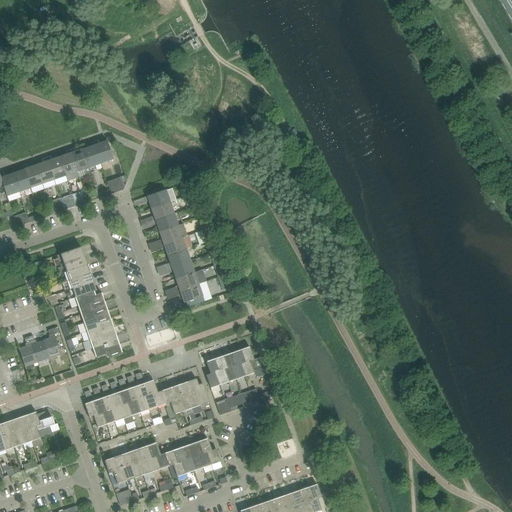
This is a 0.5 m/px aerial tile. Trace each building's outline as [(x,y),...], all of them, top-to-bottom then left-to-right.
[(113,160),(106,140),(99,143),(98,140),(94,141),(101,164),(113,160)] [(90,146),(83,149),(89,168),(101,164),(94,141),(89,143),(90,146)] [(91,173),(83,149),(75,151),(74,148),(70,150),(78,172),(85,170),(87,175),(91,174),(91,173)] [(67,154),(59,157),(66,176),(68,181),(79,177),(78,172),(70,150),(66,151),(67,154)] [(66,176),(59,157),(52,159),(51,156),(47,158),(48,162),(54,180),(66,176)] [(54,180),(48,162),(47,158),(42,159),(43,162),(36,165),(42,184),(44,189),(56,185),(54,180)] [(42,184),(36,165),(29,167),(27,164),(23,166),(31,188),(42,184)] [(31,188),(23,166),(19,167),(20,170),(12,173),(19,192),(31,188)] [(19,192),(12,173),(5,175),(4,172),(0,173),(0,176),(3,185),(7,196),(19,192)] [(124,190),(119,178),(107,182),(110,190),(111,194),(124,190)] [(170,202),(166,190),(144,198),(145,203),(148,202),(151,209),(170,202)] [(52,215),(64,211),(63,206),(60,198),(48,202),(52,215)] [(174,214),(170,202),(151,209),(154,217),(151,218),(152,222),(174,214)] [(29,223),(25,212),(14,217),(17,227),(29,223)] [(178,226),(174,214),(152,222),(154,226),(156,225),(159,233),(178,226)] [(183,224),(178,226),(159,233),(162,240),(159,241),(160,245),(182,238),(182,237),(187,235),(183,224)] [(187,249),(182,238),(160,245),(162,250),(165,249),(167,256),(187,249)] [(61,257),(53,259),(55,266),(63,263),(84,256),(81,247),(60,254),(61,257)] [(191,261),(187,249),(167,256),(170,263),(167,264),(168,269),(191,261)] [(87,265),(84,256),(63,263),(66,272),(87,265)] [(195,273),(191,261),(168,269),(170,273),(173,272),(176,280),(195,273)] [(90,273),(87,265),(66,272),(69,281),(90,273)] [(202,270),(195,273),(176,280),(178,287),(175,288),(177,292),(199,284),(206,282),(202,270)] [(93,282),(90,273),(69,281),(72,289),(93,282)] [(96,291),(93,282),(72,289),(75,298),(94,291),(96,291)] [(199,284),(177,292),(178,296),(181,295),(184,303),(187,302),(203,297),(199,284)] [(95,295),(94,291),(75,298),(78,306),(90,302),(92,306),(104,302),(101,293),(95,295)] [(55,295),(45,298),(48,307),(58,304),(55,295)] [(203,297),(187,302),(188,307),(205,301),(203,297)] [(107,310),(104,302),(92,306),(90,302),(78,306),(81,315),(93,310),(95,315),(107,310)] [(110,319),(107,310),(95,315),(93,310),(81,315),(84,324),(96,319),(98,323),(110,319)] [(113,328),(110,319),(98,323),(96,319),(84,324),(87,332),(99,328),(101,332),(113,328)] [(55,334),(58,332),(57,328),(48,330),(50,335),(51,335),(52,337),(43,340),(50,358),(62,354),(55,334)] [(116,336),(113,328),(101,332),(99,328),(87,332),(90,341),(102,336),(104,340),(116,336)] [(50,358),(43,340),(35,343),(34,341),(35,340),(33,336),(29,337),(38,363),(50,358)] [(119,345),(116,336),(104,340),(102,336),(90,341),(93,349),(105,345),(107,349),(119,345)] [(38,363),(29,337),(25,339),(26,343),(27,343),(28,345),(19,349),(25,367),(38,363)] [(122,354),(119,345),(107,349),(105,345),(93,349),(96,358),(108,354),(109,358),(122,354)] [(245,362),(241,364),(245,376),(255,373),(253,370),(264,366),(261,357),(254,360),(254,359),(250,347),(241,350),(245,362)] [(245,362),(241,350),(233,353),(237,365),(233,367),(237,379),(245,376),(241,364),(245,362)] [(237,365),(233,353),(224,356),(228,368),(224,370),(228,382),(237,379),(233,367),(237,365)] [(228,368),(224,356),(215,359),(220,371),(216,373),(220,385),(228,382),(224,370),(228,368)] [(220,371),(215,359),(206,362),(210,374),(206,375),(211,388),(220,385),(216,373),(220,371)] [(196,378),(187,381),(192,394),(196,392),(200,405),(209,402),(203,383),(199,385),(196,378)] [(154,381),(145,384),(149,396),(153,394),(158,407),(166,404),(162,390),(158,392),(154,381)] [(192,394),(187,381),(179,384),(183,397),(187,395),(192,408),(200,405),(196,392),(192,394)] [(149,396),(145,384),(136,387),(141,399),(145,397),(149,410),(158,407),(153,394),(149,396)] [(179,384),(170,387),(175,400),(179,398),(183,411),(192,408),(187,395),(183,397),(179,384)] [(141,399),(136,387),(128,389),(132,402),(137,400),(141,412),(149,410),(145,397),(141,399)] [(175,400),(170,387),(162,390),(166,404),(171,402),(175,414),(183,411),(179,398),(175,400)] [(132,402),(128,389),(119,392),(124,405),(128,403),(132,415),(141,412),(137,400),(132,402)] [(132,415),(128,403),(124,405),(119,392),(111,395),(115,408),(119,406),(123,418),(125,424),(134,421),(132,415)] [(115,408),(111,395),(102,398),(107,410),(111,409),(115,421),(123,418),(119,406),(115,408)] [(107,410),(102,398),(94,401),(98,413),(102,412),(106,424),(115,421),(111,409),(107,410)] [(98,413),(94,401),(85,404),(89,417),(93,416),(97,427),(106,424),(102,412),(98,413)] [(36,412),(27,415),(32,427),(27,429),(32,441),(40,438),(36,426),(40,425),(36,412)] [(40,438),(41,438),(40,437),(52,433),(50,426),(55,425),(52,417),(47,418),(45,412),(37,415),(36,412),(40,425),(36,426),(40,438)] [(32,427),(27,415),(19,418),(23,430),(19,432),(23,444),(32,441),(27,429),(32,427)] [(202,416),(195,418),(197,424),(204,422),(202,416)] [(23,430),(19,418),(10,421),(15,433),(10,435),(15,447),(23,444),(19,432),(23,430)] [(197,424),(195,418),(189,420),(191,426),(197,424)] [(15,433),(10,421),(2,424),(6,436),(2,438),(6,450),(15,447),(10,435),(15,433)] [(208,438),(199,442),(203,454),(207,452),(211,465),(220,462),(216,449),(212,450),(208,438)] [(203,454),(199,442),(191,445),(195,457),(199,455),(203,468),(211,465),(207,452),(203,454)] [(161,455),(157,444),(157,443),(148,446),(152,458),(156,457),(160,469),(169,466),(165,453),(161,455)] [(195,457),(191,445),(182,447),(186,460),(190,458),(195,471),(203,468),(199,455),(195,457)] [(152,458),(148,446),(139,449),(143,461),(147,460),(152,472),(160,469),(156,457),(152,458)] [(186,460),(182,447),(174,450),(178,463),(182,461),(186,474),(195,471),(190,458),(186,460)] [(143,461),(139,449),(131,452),(135,464),(139,463),(143,475),(152,472),(147,460),(143,461)] [(178,463),(174,450),(165,453),(169,466),(173,465),(177,477),(186,474),(182,461),(178,463)] [(135,464),(131,452),(122,455),(126,467),(130,466),(135,478),(143,475),(139,463),(135,464)] [(126,467),(122,455),(114,458),(118,470),(122,469),(126,481),(135,478),(130,466),(126,467)] [(118,470),(114,458),(105,461),(109,474),(113,472),(117,484),(126,481),(122,469),(118,470)] [(15,474),(13,469),(12,469),(11,466),(8,467),(9,470),(7,471),(9,476),(15,474)] [(322,497),(317,484),(308,488),(313,500),(308,501),(312,511),(317,511),(322,510),(318,499),(322,497)] [(313,500),(308,488),(300,491),(304,503),(300,504),(302,511),(312,511),(308,501),(313,500)] [(304,503),(300,491),(291,493),(296,506),(292,507),(293,511),(302,511),(300,504),(304,503)] [(296,506),(291,493),(283,496),(287,509),(283,510),(284,511),(293,511),(292,507),(296,506)] [(287,509),(283,496),(274,499),(279,511),(277,511),(284,511),(283,510),(287,509)] [(277,511),(279,511),(274,499),(266,502),(269,511),(277,511)] [(269,511),(266,502),(257,505),(259,511),(269,511)]
